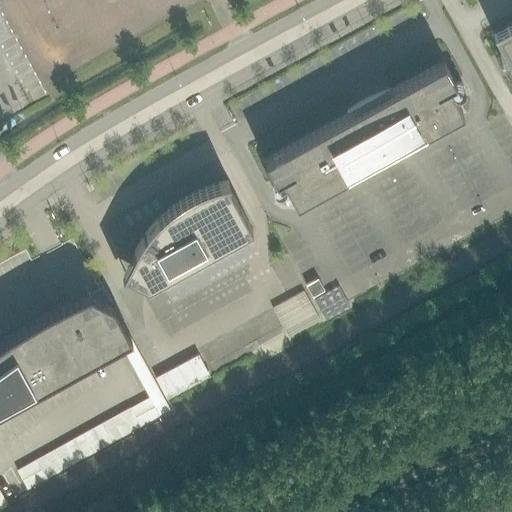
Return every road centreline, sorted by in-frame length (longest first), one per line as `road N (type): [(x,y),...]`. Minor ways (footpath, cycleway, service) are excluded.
road 1 (secondary): [(0,231),(139,136),(391,0)]
road 2 (secondary): [(331,0),(125,112),(0,193)]
